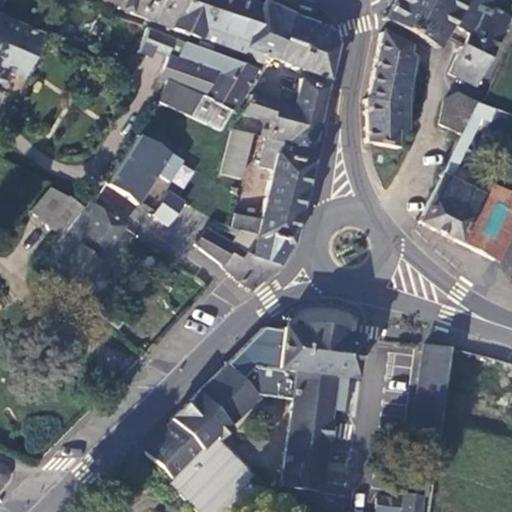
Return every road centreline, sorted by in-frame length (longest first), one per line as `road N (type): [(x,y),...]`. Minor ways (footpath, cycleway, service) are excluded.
road 1 (residential): [(43,511),(271,298),(313,271)]
road 2 (residential): [(335,208),(360,28),(344,0)]
road 3 (residential): [(481,321),(443,489)]
